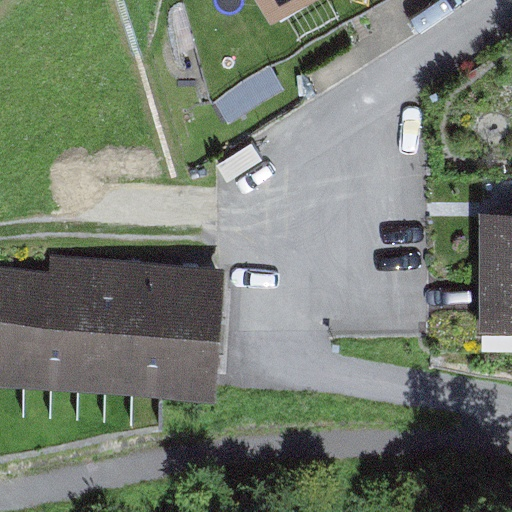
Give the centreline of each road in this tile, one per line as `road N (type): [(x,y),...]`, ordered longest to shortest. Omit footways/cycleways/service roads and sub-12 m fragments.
road 1 (residential): [(511,409),(322,372),(302,351),(282,297),(294,231),(423,55),(511,7)]
road 2 (track): [(0,497),(302,436),(511,431)]
road 3 (track): [(0,234),(213,237)]
